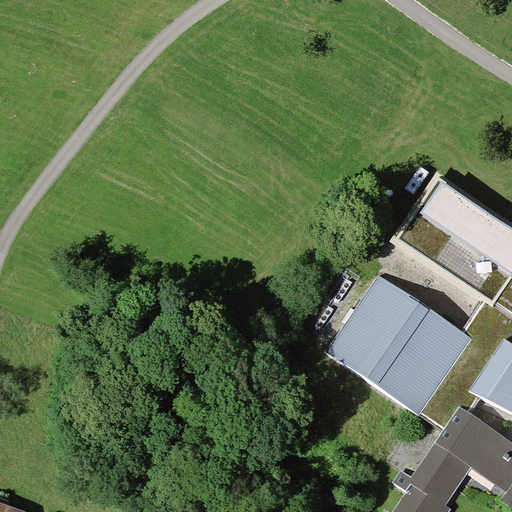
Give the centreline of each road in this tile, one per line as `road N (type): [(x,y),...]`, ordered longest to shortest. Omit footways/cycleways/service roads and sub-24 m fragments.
road 1 (residential): [(0,261),(41,187),(135,72),(220,0)]
road 2 (residential): [(511,76),(395,0)]
